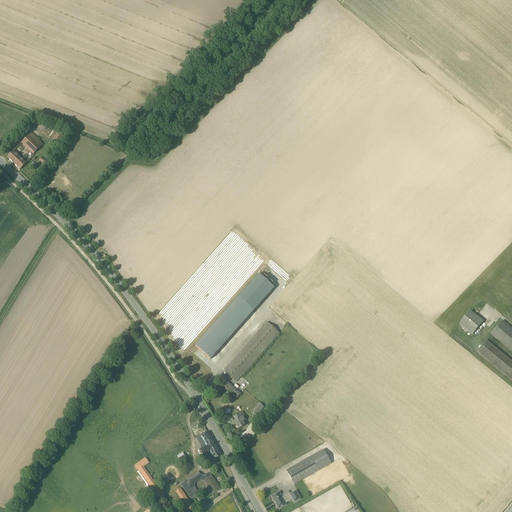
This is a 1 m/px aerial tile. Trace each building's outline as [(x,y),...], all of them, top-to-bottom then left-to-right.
[(58,145),(64,137),(58,132),(52,140),(58,145)] [(21,143),(33,154),(43,145),(40,142),(37,145),(28,136),(21,143)] [(20,170),(26,164),(13,151),(7,158),(20,170)] [(236,300),(194,346),(208,359),(250,314),(270,292),(267,289),(269,287),(266,284),(264,286),(262,284),(264,282),(261,279),(259,281),(256,278),(236,300)] [(472,335),(483,321),(470,311),(459,324),(472,335)] [(272,316),(223,371),(236,383),(285,328),(272,316)] [(511,328),(502,321),(498,326),(494,323),(492,326),(496,329),(492,334),(511,350),(511,361),(486,341),(477,352),(511,380),(511,328)] [(236,399),(239,395),(240,394),(224,379),(220,384),(236,399)] [(251,412),(256,416),(264,407),(259,403),(251,412)] [(238,429),(244,426),(242,422),(245,421),(243,417),(245,416),(242,412),(234,416),(236,420),(234,422),(238,429)] [(221,456),(207,432),(196,439),(202,449),(197,452),(200,456),(209,451),(214,460),(221,456)] [(286,471),(294,484),(330,464),(323,450),(286,471)] [(178,458),(185,469),(191,466),(185,455),(178,458)] [(165,497),(145,466),(150,463),(146,458),(136,464),(159,501),(165,497)] [(209,473),(205,475),(200,475),(198,471),(187,479),(188,480),(180,485),(191,500),(199,494),(193,485),(199,481),(204,481),(213,495),(221,489),(209,473)] [(180,511),(189,511),(194,509),(181,488),(175,492),(186,509),(180,511)] [(270,496),(278,510),(286,505),(286,503),(292,500),(294,503),(300,500),(295,491),(290,494),(288,491),(281,495),(279,492),(270,496)]
